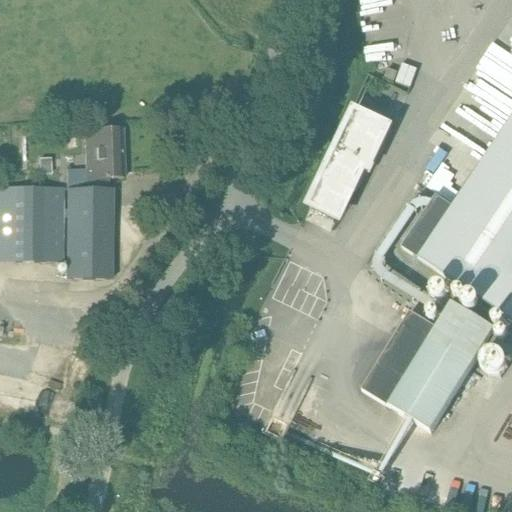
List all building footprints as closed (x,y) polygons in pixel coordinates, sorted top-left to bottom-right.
[(383,16),(395,15),(394,2),(374,3),(373,0),(363,0),(364,22),(379,22),(378,4),(383,4),(383,16)] [(408,85),(412,69),(401,66),(397,83),(408,85)] [(382,84),(377,95),(399,105),(402,98),(404,94),(382,84)] [(355,114),(311,207),(339,220),(363,168),(368,170),(387,129),(355,114)] [(436,197),(401,249),(418,261),(511,323),(511,119),(453,208),(436,197)] [(66,280),(91,281),(111,280),(112,191),(88,191),(87,181),(124,179),(122,131),(92,132),(84,133),(85,171),(67,171),(66,190),(66,210),(64,210),(64,190),(3,189),(1,261),(63,263),(64,219),(66,218),(66,280)] [(362,393),(379,403),(431,435),(495,332),(453,306),(437,331),(410,314),(362,393)]
